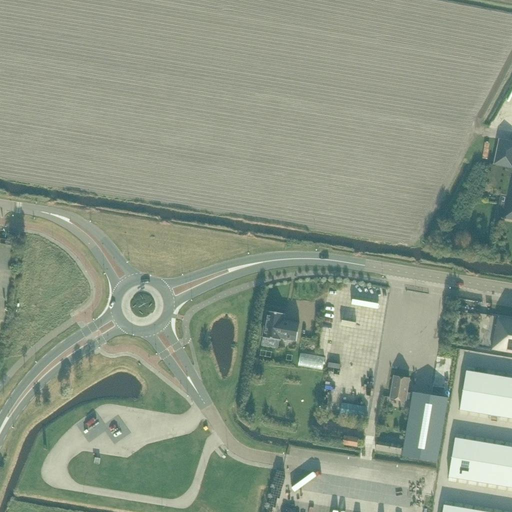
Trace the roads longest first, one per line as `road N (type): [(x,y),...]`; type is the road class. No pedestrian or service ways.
road 1 (unclassified): [(194,387),(221,432),(253,456),(440,488)]
road 2 (tertiary): [(511,290),(327,260),(243,265)]
road 3 (tertiary): [(117,312),(43,366),(7,417)]
road 4 (tertiary): [(7,417),(50,374),(124,324)]
